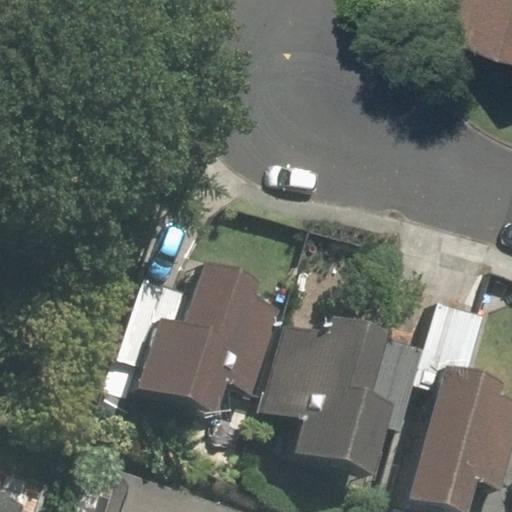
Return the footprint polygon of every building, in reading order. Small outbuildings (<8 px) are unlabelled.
[(511,0),(484,0),(470,46),(511,59),(511,0)] [(240,297),(154,267),(109,395),(195,426),(240,297)] [(392,355),(301,323),(254,457),(345,489),(392,355)] [(475,511),(511,410),(511,406),(421,374),(375,503),(401,511),(475,511)] [(215,511),(106,474),(92,511),(215,511)]
